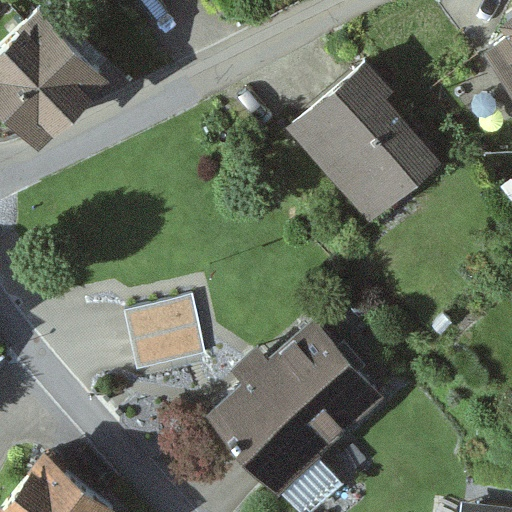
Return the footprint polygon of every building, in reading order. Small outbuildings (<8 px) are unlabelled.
[(47,0),(31,0),(0,33),(0,98),(36,132),(107,57),(47,0)] [(511,20),(489,39),(511,68),(511,20)] [(453,152),(370,51),(288,118),(371,219),(453,152)] [(145,340),(210,327),(198,268),(132,282),(145,340)] [(387,380),(312,305),(213,404),(288,479),(387,380)] [(113,511),(124,496),(36,441),(0,497),(0,511),(113,511)] [(511,511),(511,502),(463,498),(461,511),(511,511)]
